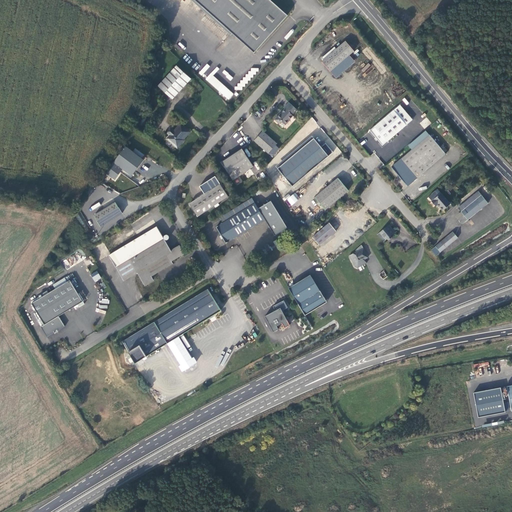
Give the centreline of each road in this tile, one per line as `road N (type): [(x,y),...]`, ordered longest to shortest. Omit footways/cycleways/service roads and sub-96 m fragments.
road 1 (trunk): [(511,238),(365,329),(148,446)]
road 2 (trunk): [(511,280),(306,366),(148,446)]
road 3 (trunk): [(156,457),(331,368),(511,293)]
road 4 (unclassified): [(281,66),(172,190),(213,271),(98,337)]
road 5 (trunk): [(156,457),(396,354),(511,331)]
road 6 (secondary): [(357,0),(511,178)]
road 7 (unclassified): [(281,66),(423,232)]
road 8 (track): [(404,370),(343,390),(335,406),(347,427),(371,430),(404,405),(406,376)]
road 9 (unknown): [(137,315),(101,253),(158,219),(176,245),(191,234)]
road 10 (trunk): [(148,446),(43,511)]
